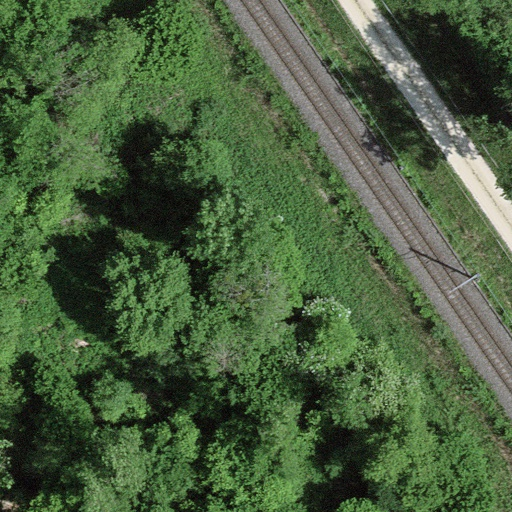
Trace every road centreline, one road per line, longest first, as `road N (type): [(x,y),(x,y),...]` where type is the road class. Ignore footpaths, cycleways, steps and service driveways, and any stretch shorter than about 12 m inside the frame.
road 1 (track): [(509,511),(156,0)]
road 2 (track): [(511,226),(355,0)]
